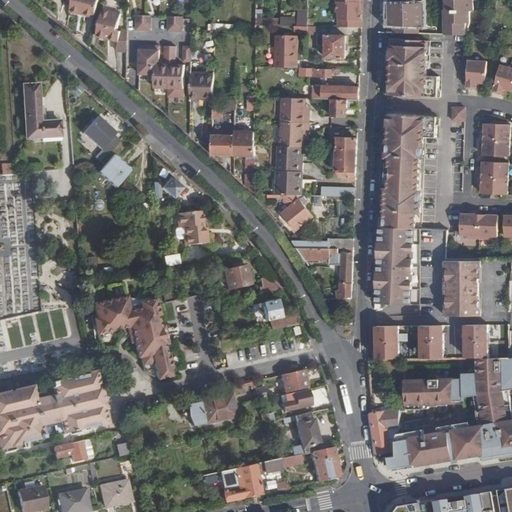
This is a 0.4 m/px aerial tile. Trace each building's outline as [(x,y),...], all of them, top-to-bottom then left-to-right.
[(94,16),(98,0),(72,0),(70,11),(94,16)] [(388,0),(388,5),(389,5),(389,24),(389,26),(424,27),(424,4),(423,0),(388,0)] [(445,0),(445,9),(444,9),(444,21),(444,35),(451,35),(465,35),(466,36),(470,21),(470,9),(474,9),(473,0),(445,0)] [(105,1),(103,10),(118,13),(119,4),(105,1)] [(360,3),(339,1),(338,13),(340,13),(340,27),(361,28),(362,9),(360,9),(360,3)] [(118,13),(103,10),(97,36),(119,42),(120,33),(117,32),(120,14),(118,13)] [(281,25),(308,26),(308,12),(299,12),(299,18),(281,18),(281,25)] [(144,16),(136,15),(135,31),(143,30),(144,16)] [(127,34),(120,33),(119,42),(117,50),(127,53),(127,34)] [(276,35),(275,67),(298,68),(298,36),(276,35)] [(326,35),(325,58),(346,58),(346,36),(326,35)] [(385,55),(385,66),(392,66),(391,88),(391,96),(391,97),(439,99),(439,91),(440,78),(428,77),(428,69),(428,61),(427,61),(427,55),(428,47),(428,42),(394,40),(393,56),(385,55)] [(154,76),(155,76),(155,65),(159,65),(159,61),(160,46),(139,45),(139,75),(154,76)] [(176,47),(168,46),(167,61),(164,61),(159,61),(159,65),(155,65),(155,76),(154,76),(154,89),(169,89),(170,65),(175,65),(176,47)] [(184,62),(192,62),(192,47),(184,47),(184,62)] [(475,81),(478,82),(486,82),(487,61),(468,59),(467,88),(474,88),(475,81)] [(502,87),(506,88),(511,89),(511,66),(501,64),(494,91),(501,93),(502,87)] [(175,65),(170,65),(169,89),(169,97),(185,97),(185,66),(175,65)] [(332,78),(333,69),(306,68),(305,77),(332,78)] [(213,99),(214,76),(192,74),(191,98),(213,99)] [(40,138),(60,136),(59,121),(40,122),(38,84),(22,85),(25,139),(40,138)] [(317,98),(323,98),(325,98),(359,99),(359,87),(317,85),(317,98)] [(248,96),(248,111),(255,111),(256,96),(248,96)] [(283,98),(281,121),(309,123),(310,106),(306,106),(306,99),(306,97),(283,97),(283,98)] [(358,109),(359,99),(325,98),(324,116),(346,117),(346,108),(351,108),(352,108),(358,109)] [(213,106),(213,119),(222,119),(222,106),(213,106)] [(453,124),(459,124),(465,124),(466,111),(460,111),(460,115),(453,114),(453,124)] [(412,228),(415,228),(415,214),(421,214),(421,206),(421,199),(422,192),(419,192),(421,157),(423,158),(423,156),(424,149),(424,137),(437,138),(437,125),(438,119),(438,118),(390,115),(390,116),(389,126),(388,157),(390,157),(390,163),(389,183),(389,189),(386,188),(386,195),(385,204),(385,217),(384,225),(384,226),(387,227),(412,228)] [(96,118),(81,135),(107,156),(121,139),(96,118)] [(309,123),(281,121),(280,146),(301,147),(304,147),(305,139),(309,139),(309,123)] [(481,140),(510,141),(511,125),(506,125),(491,124),(485,124),(485,130),(481,130),(481,140)] [(212,134),(211,155),(212,156),(235,157),(235,156),(235,132),(212,131),(212,134)] [(255,144),(255,133),(235,132),(235,156),(255,157),(255,144)] [(336,148),(357,149),(357,138),(351,137),(351,134),(344,133),(343,137),(337,137),(336,148)] [(510,157),(510,141),(481,140),(480,149),(484,150),(483,155),(489,156),(504,156),(510,157)] [(280,146),(278,145),(277,170),(303,172),(304,154),(301,154),(301,147),(280,146)] [(347,179),(356,179),(357,149),(336,148),(335,163),(335,173),(347,173),(347,179)] [(114,187),(128,170),(113,157),(98,173),(114,187)] [(247,159),(247,189),(255,197),(255,194),(255,170),(255,160),(247,159)] [(10,175),(9,163),(1,164),(2,175),(10,175)] [(509,164),(504,164),(489,163),(483,163),(483,168),(479,168),(479,178),(509,179),(509,164)] [(303,172),(277,170),(276,195),(277,195),(295,195),(302,195),(303,172)] [(508,195),(509,179),(479,178),(478,188),(482,188),(482,194),(508,195)] [(173,198),(181,188),(171,179),(162,188),(173,198)] [(321,188),(321,196),(355,197),(355,188),(331,187),(331,189),(321,188)] [(295,195),(277,195),(289,208),(283,213),(297,230),(313,217),(295,195)] [(204,228),(201,211),(176,214),(178,228),(183,228),(184,236),(182,236),(184,246),(208,243),(206,228),(204,228)] [(466,238),(479,239),(480,215),(472,214),(472,215),(462,214),(461,235),(466,236),(466,238)] [(480,215),(479,239),(492,240),(492,237),(496,237),(497,216),(480,215)] [(414,251),(414,244),(412,244),(412,228),(387,227),(384,226),(384,234),(383,242),(380,242),(380,257),(383,257),(383,261),(413,260),(414,259),(411,259),(411,251),(414,251)] [(178,240),(183,240),(182,236),(184,236),(183,228),(178,228),(175,229),(174,231),(174,237),(178,240)] [(445,260),(446,260),(448,231),(442,230),(415,228),(414,244),(414,251),(414,259),(413,260),(420,260),(445,260)] [(330,240),(330,242),(330,248),(353,248),(354,240),(330,240)] [(330,248),(298,248),(305,260),(330,260),(330,264),(341,264),(340,289),(336,290),(337,299),(351,298),(353,248),(330,248)] [(165,255),(166,266),(181,264),(180,254),(165,255)] [(413,273),(413,260),(383,261),(383,272),(379,272),(379,287),(382,287),(381,295),(381,304),(409,305),(410,288),(412,289),(412,281),(410,281),(410,273),(413,273)] [(420,305),(420,260),(413,260),(413,273),(412,281),(412,289),(411,305),(420,305)] [(446,268),(445,260),(420,260),(420,305),(420,310),(420,316),(430,316),(446,316),(446,310),(449,307),(449,296),(446,295),(446,282),(448,279),(448,269),(446,268)] [(482,266),(483,260),(446,260),(445,260),(446,268),(448,269),(448,279),(446,282),(446,295),(449,296),(449,307),(446,310),(446,316),(483,316),(483,310),(480,307),(479,270),(482,266)] [(508,287),(507,260),(483,260),(482,266),(479,270),(480,307),(483,310),(483,316),(494,316),(509,315),(508,287)] [(227,291),(249,286),(245,266),(238,267),(237,264),(227,266),(228,269),(222,271),(227,291)] [(261,288),(278,286),(273,279),(260,281),(261,288)] [(180,291),(164,294),(165,303),(181,299),(180,291)] [(173,374),(169,356),(166,357),(164,346),(169,345),(165,327),(161,328),(158,316),(161,316),(157,300),(141,303),(131,305),(132,312),(120,314),(118,305),(117,299),(94,304),(97,319),(94,320),(97,335),(103,334),(104,338),(110,337),(110,332),(123,329),(131,328),(132,336),(129,336),(131,344),(134,343),(137,358),(141,358),(144,373),(155,371),(157,377),(157,380),(171,378),(170,374),(173,374)] [(141,300),(118,305),(120,314),(132,312),(131,305),(141,303),(141,300)] [(279,318),(276,301),(261,304),(256,307),(257,312),(264,314),(265,320),(279,318)] [(267,321),(269,331),(284,327),(300,324),(295,315),(267,321)] [(511,357),(511,324),(504,324),(505,350),(493,350),(493,358),(505,357),(511,357)] [(451,325),(424,325),(424,359),(451,359),(451,325)] [(131,328),(123,329),(124,333),(129,336),(132,336),(131,328)] [(405,354),(405,331),(382,331),(382,354),(405,354)] [(483,458),(483,460),(491,459),(511,456),(511,420),(506,390),(511,389),(511,357),(505,357),(493,358),(479,358),(479,372),(464,373),(464,378),(407,379),(407,406),(465,403),(465,397),(480,394),(485,425),(397,440),(400,456),(394,457),(397,471),(407,469),(426,466),(444,463),(472,459),(483,458)] [(303,370),(280,375),(284,393),(307,388),(303,370)] [(93,373),(84,375),(88,394),(97,393),(99,404),(91,407),(94,418),(106,415),(105,408),(107,408),(102,384),(99,385),(96,371),(93,372),(93,373)] [(23,389),(0,394),(0,438),(42,429),(41,423),(60,419),(61,425),(94,418),(91,407),(99,404),(97,393),(88,394),(84,375),(42,384),(45,396),(41,396),(41,398),(26,402),(23,389)] [(232,387),(223,389),(225,396),(231,395),(233,395),(232,387)] [(264,387),(254,389),(256,399),(263,397),(266,397),(264,387)] [(284,393),(281,394),(283,403),(270,406),(272,414),(311,405),(307,388),(284,393)] [(204,423),(204,424),(236,417),(231,395),(225,396),(199,402),(199,404),(188,406),(189,416),(193,425),(204,423)] [(398,409),(371,412),(377,454),(392,452),(389,429),(398,427),(400,411),(400,408),(398,409)] [(311,417),(310,413),(280,420),(281,425),(294,422),(301,449),(302,449),(303,454),(311,452),(320,450),(318,444),(319,444),(313,417),(311,417)] [(106,415),(94,418),(95,425),(104,423),(105,424),(108,423),(106,415)] [(94,418),(61,425),(63,433),(95,425),(94,418)] [(398,427),(389,429),(392,452),(395,451),(396,438),(398,427)] [(42,429),(0,438),(0,447),(44,437),(42,429)] [(88,441),(81,442),(85,458),(92,457),(88,441)] [(85,458),(81,442),(53,449),(55,458),(71,454),(73,461),(85,458)] [(131,454),(129,447),(118,450),(119,457),(131,454)] [(333,447),(321,450),(320,450),(311,452),(317,483),(339,478),(333,447)] [(301,462),(300,455),(278,460),(280,467),(301,462)] [(223,491),(222,492),(224,502),(261,494),(257,476),(256,474),(263,472),(263,475),(281,471),(280,467),(278,460),(235,469),(220,472),(223,491)] [(216,474),(204,477),(207,485),(219,482),(216,474)] [(286,480),(277,483),(280,490),(289,487),(286,480)] [(104,507),(131,502),(126,481),(99,486),(104,507)] [(30,511),(47,508),(43,486),(17,491),(21,511),(30,511)] [(511,511),(511,486),(470,494),(409,504),(398,506),(394,511),(511,511)] [(81,511),(89,510),(85,489),(58,495),(61,511),(81,511)]
